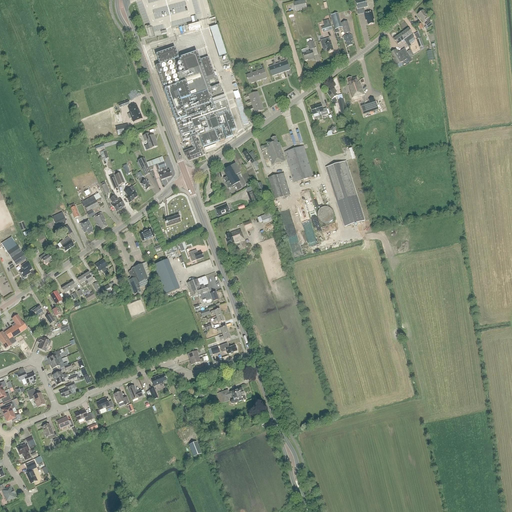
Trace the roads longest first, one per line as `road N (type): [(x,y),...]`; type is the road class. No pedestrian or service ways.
road 1 (tertiary): [(186,178),(365,50),(417,0)]
road 2 (tertiary): [(0,309),(186,178)]
road 3 (residential): [(252,355),(189,375),(158,365),(56,410)]
road 4 (secondary): [(252,355),(186,178)]
road 5 (secondary): [(307,511),(252,355)]
road 6 (secondary): [(186,178),(138,46)]
